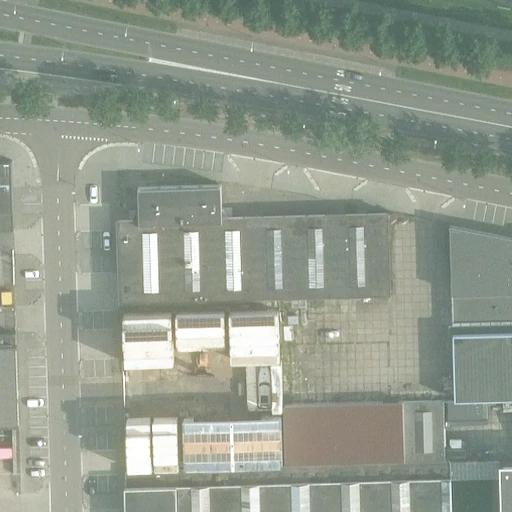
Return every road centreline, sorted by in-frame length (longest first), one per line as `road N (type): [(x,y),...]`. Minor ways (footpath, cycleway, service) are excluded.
road 1 (unclassified): [(511,195),(275,149),(56,124)]
road 2 (unclassified): [(69,511),(56,124)]
road 3 (secondary): [(218,74),(511,127)]
road 4 (secondary): [(218,74),(122,39),(0,13)]
road 5 (secondary): [(0,57),(218,74)]
